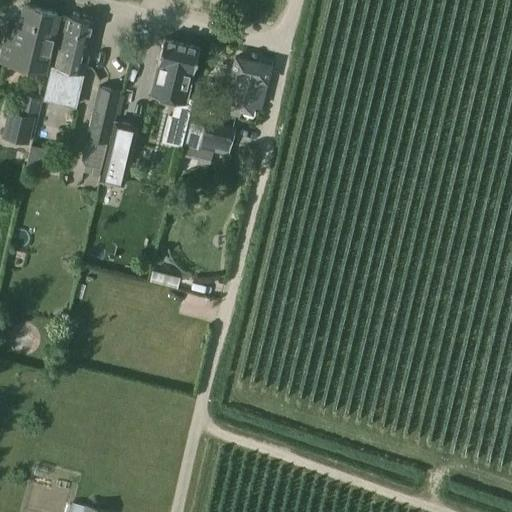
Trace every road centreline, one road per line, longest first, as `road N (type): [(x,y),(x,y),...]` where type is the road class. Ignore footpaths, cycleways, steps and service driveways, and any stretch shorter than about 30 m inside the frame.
road 1 (unclassified): [(174,511),(285,46)]
road 2 (residential): [(285,46),(81,0)]
